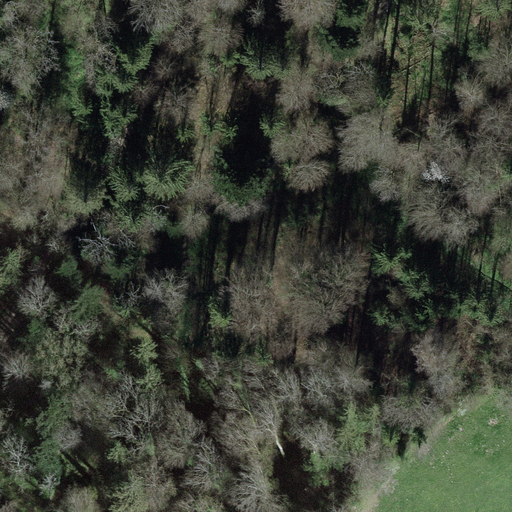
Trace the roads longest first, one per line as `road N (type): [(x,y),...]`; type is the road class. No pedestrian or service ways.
road 1 (track): [(204,0),(0,344)]
road 2 (track): [(463,0),(444,53),(343,190)]
